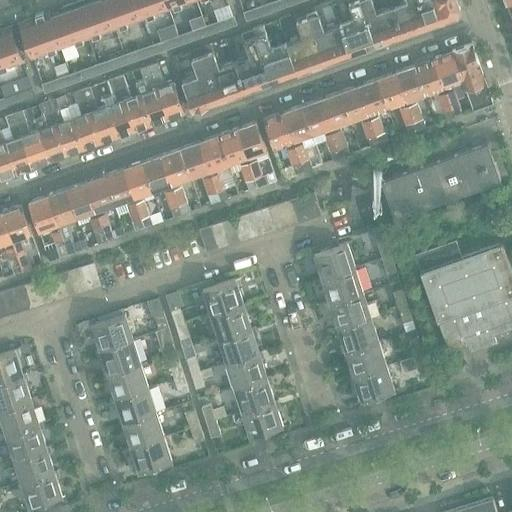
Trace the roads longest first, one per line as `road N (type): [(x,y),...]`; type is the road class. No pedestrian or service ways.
road 1 (residential): [(481,21),(0,191)]
road 2 (tertiary): [(511,399),(152,511)]
road 3 (tertiary): [(281,511),(511,438)]
road 4 (residential): [(51,318),(273,244)]
road 5 (residential): [(326,410),(273,244)]
road 6 (residential): [(99,476),(51,318)]
